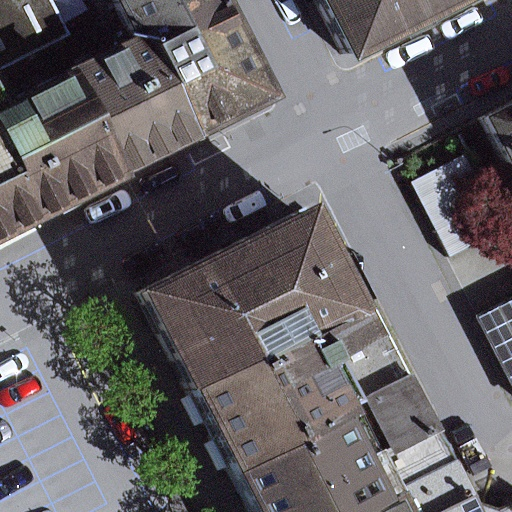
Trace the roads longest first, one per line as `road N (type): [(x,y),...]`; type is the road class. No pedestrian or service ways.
road 1 (residential): [(0,296),(340,127)]
road 2 (residential): [(340,127),(511,450)]
road 3 (residential): [(340,127),(511,41)]
road 4 (residential): [(270,0),(340,127)]
